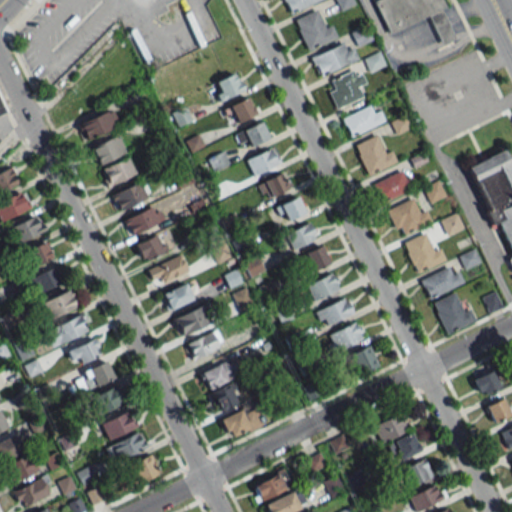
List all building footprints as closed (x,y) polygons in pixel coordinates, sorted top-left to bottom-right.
[(315,0),(288,13),(281,0),(315,0)] [(332,0),(350,0),(352,3),(337,10),(332,0)] [(372,0),(386,33),(426,16),(438,44),(453,38),(437,0),(372,0)] [(322,27),(328,25),(333,36),(305,50),(295,29),(296,28),(292,19),(313,8),(322,27)] [(348,31),(364,24),(371,37),(354,45),(348,31)] [(339,43),(343,51),(349,48),(354,58),(320,74),(311,56),(339,43)] [(360,58),(376,50),(383,64),(367,72),(360,58)] [(362,82),(355,68),(323,83),(335,108),(360,95),(355,85),(362,82)] [(230,74),(237,89),(221,97),(214,81),(230,74)] [(244,97),(252,113),(236,120),(228,105),(244,97)] [(367,104),(371,112),(377,110),(382,119),(348,136),(339,118),(367,104)] [(77,124),(84,139),(115,124),(107,109),(77,124)] [(387,121),(403,113),(409,127),(393,135),(387,121)] [(258,121),(265,137),(249,144),(241,129),(258,121)] [(383,153),(388,150),(394,161),(365,175),(355,154),(357,153),(352,144),(373,134),(383,153)] [(89,145),(95,163),(123,154),(117,136),(89,145)] [(267,147),(274,163),(251,175),(243,159),(267,147)] [(465,164),(488,223),(496,220),(510,256),(506,258),(511,271),(511,173),(503,150),(465,164)] [(97,170),(105,186),(140,169),(133,155),(128,158),(127,156),(97,170)] [(0,190),(15,183),(8,167),(0,170),(0,190)] [(398,169),(402,178),(408,175),(413,185),(379,201),(370,183),(398,169)] [(277,173),(285,188),(269,196),(261,180),(277,173)] [(108,196),(116,211),(146,195),(137,180),(108,196)] [(419,188),(436,180),(442,193),(426,201),(419,188)] [(0,219),(27,207),(19,190),(0,199),(0,219)] [(294,196),(302,211),(286,219),(278,203),(294,196)] [(409,196),(417,212),(423,210),(428,220),(401,233),(397,225),(392,228),(383,209),(409,196)] [(160,218),(152,204),(119,221),(127,236),(160,218)] [(437,219),(453,211),(461,227),(444,235),(437,219)] [(14,243),(41,230),(33,214),(6,228),(14,243)] [(305,222),(313,238),(290,249),(282,233),(305,222)] [(422,232),(431,251),(437,248),(442,258),(415,272),(400,242),(422,232)] [(133,244),(141,260),(165,248),(157,233),(133,244)] [(31,265),(50,257),(43,241),(24,249),(31,265)] [(318,245),(325,261),(310,269),(302,253),(318,245)] [(455,255),(471,248),(478,261),(461,269),(455,255)] [(145,267),(150,284),(184,273),(179,256),(145,267)] [(445,266),(450,274),(455,272),(460,281),(427,298),(418,280),(445,266)] [(26,276),(31,292),(60,284),(55,267),(26,276)] [(327,272),(335,288),(311,299),(303,284),(327,272)] [(182,282),(190,298),(166,310),(158,294),(182,282)] [(45,317),(74,307),(68,289),(39,300),(45,317)] [(461,311),(466,308),(472,319),(443,333),(433,312),(435,312),(430,302),(451,292),(461,311)] [(340,297),(348,313),(324,325),(317,309),(340,297)] [(194,307),(202,323),(178,334),(171,318),(194,307)] [(49,346),(86,329),(79,313),(41,331),(49,346)] [(351,322),(359,338),(335,349),(327,334),(351,322)] [(208,330),(215,346),(192,358),(184,342),(208,330)] [(98,353),(91,338),(64,350),(71,365),(98,353)] [(376,365),(366,344),(346,354),(356,374),(376,365)] [(111,377),(103,360),(71,376),(79,392),(111,377)] [(222,361),(230,377),(206,388),(199,372),(222,361)] [(497,387),(492,371),(472,377),(476,393),(497,387)] [(217,410),(235,401),(226,384),(209,393),(217,410)] [(88,397),(96,414),(120,402),(111,386),(88,397)] [(484,404),(489,421),(508,415),(503,398),(484,404)] [(218,419),(226,438),(258,424),(250,405),(218,419)] [(107,440),(133,426),(125,410),(98,423),(107,440)] [(369,425),(375,442),(407,430),(401,412),(369,425)] [(511,443),(511,424),(498,429),(504,446),(511,443)] [(143,446),(135,431),(103,448),(111,463),(143,446)] [(417,449),(409,432),(387,443),(395,460),(417,449)] [(0,459),(19,453),(14,435),(0,438),(0,459)] [(35,471),(28,454),(0,465),(7,482),(35,471)] [(137,483),(157,471),(146,454),(127,466),(137,483)] [(429,475),(422,458),(398,468),(405,486),(429,475)] [(288,488),(282,471),(250,484),(256,500),(288,488)] [(19,509),(47,492),(38,476),(10,493),(19,509)] [(409,511),(441,499),(434,484),(402,498),(407,511),(409,511)] [(265,511),(286,511),(302,505),(295,489),(262,504),(265,511)]
